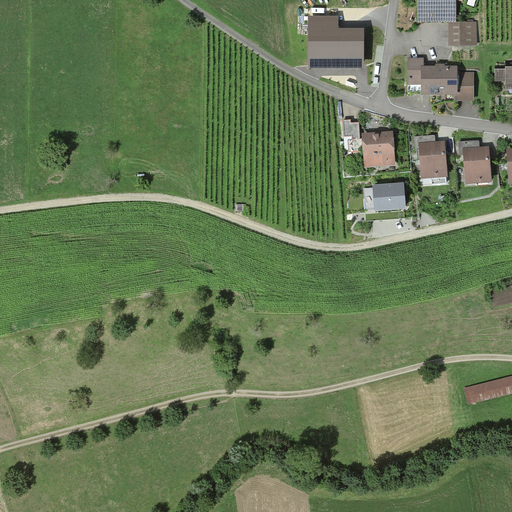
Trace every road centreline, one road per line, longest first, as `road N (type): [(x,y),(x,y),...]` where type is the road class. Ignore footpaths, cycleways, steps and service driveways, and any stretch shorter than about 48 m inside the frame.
road 1 (track): [(0,448),(211,393),(320,392),(444,360),(511,359)]
road 2 (track): [(0,210),(167,199),(337,247),(504,213)]
road 3 (track): [(209,511),(253,472),(354,495),(422,487),(477,455),(511,460)]
road 4 (residential): [(511,129),(377,107)]
road 5 (track): [(292,73),(183,0)]
